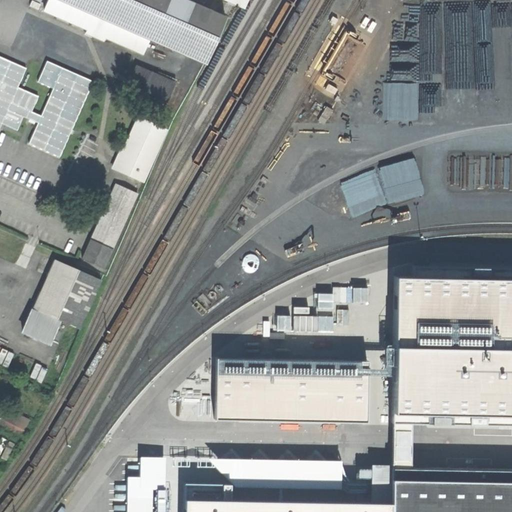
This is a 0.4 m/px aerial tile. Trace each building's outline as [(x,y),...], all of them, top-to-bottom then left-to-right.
[(148,39),(59,0),(47,0),(43,10),(86,29),(85,32),(103,40),(104,37),(141,53),(148,39)] [(186,0),(59,0),(148,39),(203,63),(224,16),(186,0)] [(41,116),(31,111),(38,96),(17,87),(25,68),(0,57),(0,125),(1,123),(17,130),(23,116),(37,123),(28,143),(59,157),(89,88),(59,75),(41,116)] [(129,80),(144,86),(150,72),(136,66),(129,80)] [(144,86),(142,90),(166,100),(174,82),(150,72),(144,86)] [(165,129),(137,117),(118,159),(115,158),(111,168),(141,181),(165,129)] [(115,184),(90,239),(112,248),(136,194),(115,184)] [(112,249),(90,240),(82,259),(103,268),(112,249)] [(100,280),(54,260),(22,332),(48,343),(59,319),(79,328),(100,280)] [(511,267),(383,266),(382,420),(511,421),(511,267)] [(320,314),(320,328),(334,328),(334,314),(320,314)] [(210,355),(210,416),(362,416),(362,355),(210,355)] [(13,411),(8,422),(4,429),(20,437),(29,419),(13,411)] [(375,466),(374,511),(388,511),(390,467),(375,466)] [(511,511),(511,468),(390,467),(388,511),(511,511)] [(150,511),(150,493),(124,494),(124,511),(150,511)]
